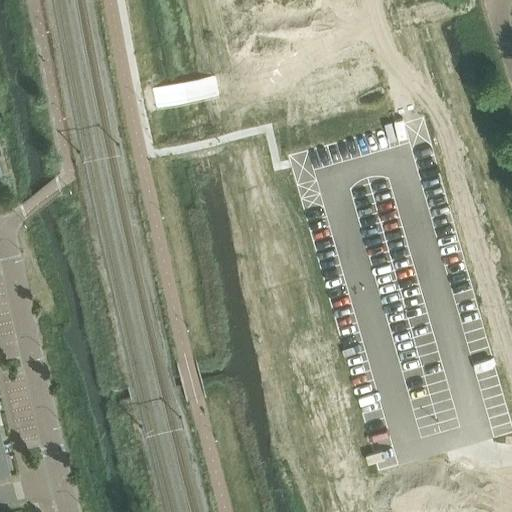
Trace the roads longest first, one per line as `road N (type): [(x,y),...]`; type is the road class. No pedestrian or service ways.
road 1 (residential): [(414,20),(241,80),(359,480),(511,431)]
road 2 (residential): [(511,320),(414,20)]
road 3 (residential): [(60,480),(0,232)]
